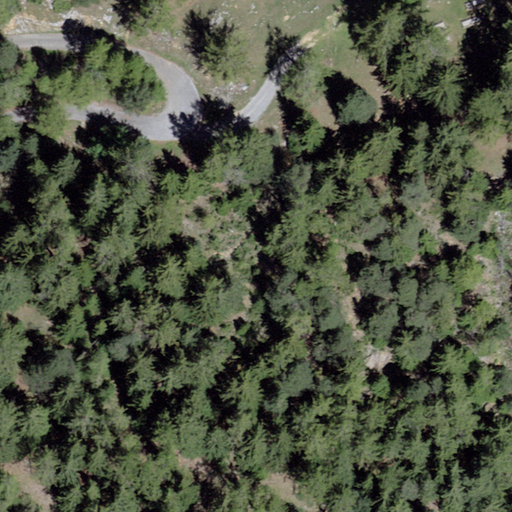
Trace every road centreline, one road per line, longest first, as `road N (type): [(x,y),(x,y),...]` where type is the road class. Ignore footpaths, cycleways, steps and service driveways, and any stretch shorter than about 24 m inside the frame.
road 1 (track): [(213,124),(146,65),(74,37),(0,47)]
road 2 (track): [(0,123),(25,113),(75,115),(148,137),(213,124)]
road 3 (track): [(213,124),(252,110),(293,53),(358,11)]
